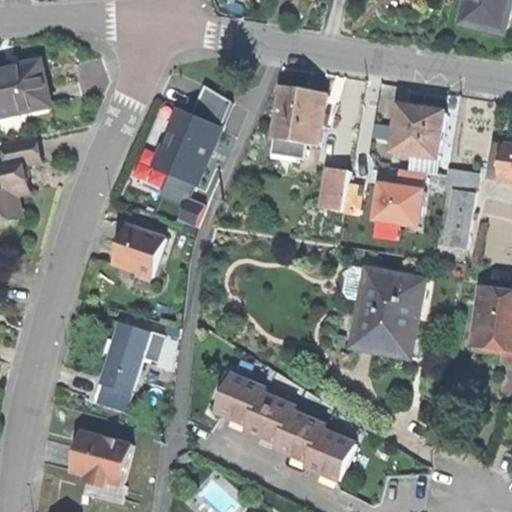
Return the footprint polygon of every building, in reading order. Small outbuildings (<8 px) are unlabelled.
[(451,0),(448,14),(455,16),(458,0),(451,0)] [(458,0),(455,16),(500,26),(505,0),(458,0)] [(0,74),(0,121),(56,108),(46,64),(7,73),(0,74)] [(298,152),(300,152),(302,139),(320,141),(322,125),(326,125),(328,109),(325,109),(327,89),(305,86),(282,83),(274,149),(298,152)] [(163,102),(138,161),(198,188),(234,121),(225,120),(235,105),(206,87),(193,112),(163,102)] [(413,98),(394,95),(386,143),(406,146),(404,161),(428,165),(438,102),(413,98)] [(480,151),(495,153),(498,133),(483,131),(480,151)] [(511,134),(498,133),(495,153),(492,172),(511,174),(511,134)] [(12,159),(0,161),(0,222),(25,218),(20,196),(33,193),(31,183),(29,175),(24,176),(22,168),(28,167),(44,164),(39,137),(8,143),(12,159)] [(435,181),(446,182),(447,179),(468,182),(471,162),(439,157),(435,181)] [(336,201),(339,189),(343,161),(322,158),(315,198),(336,201)] [(380,167),(343,161),(339,189),(375,195),(380,167)] [(403,178),(384,177),(382,222),(432,224),(434,168),(404,167),(403,178)] [(468,182),(447,179),(446,182),(438,236),(460,239),(468,182)] [(203,223),(212,202),(196,195),(187,216),(203,223)] [(118,264),(156,277),(169,238),(130,225),(124,245),(118,264)] [(353,297),(363,299),(369,268),(358,267),(353,297)] [(428,279),(369,268),(363,299),(354,347),(399,355),(403,337),(417,340),(428,279)] [(511,291),(483,288),(475,344),(511,349),(511,291)] [(112,353),(143,362),(145,357),(158,361),(165,337),(122,323),(116,340),(114,348),(112,353)] [(166,332),(179,336),(182,328),(168,324),(166,332)] [(415,349),(417,340),(403,337),(399,355),(414,358),(415,349)] [(511,349),(475,344),(474,356),(511,361),(511,349)] [(133,393),(143,362),(112,353),(103,383),(133,393)] [(235,418),(251,425),(265,393),(267,388),(236,375),(220,412),(235,418)] [(128,411),(133,393),(103,383),(97,402),(128,411)] [(264,436),(282,444),(295,412),(297,407),(265,393),(251,425),(249,430),(264,436)] [(296,456),(312,463),(326,430),(328,426),(295,412),(282,444),(279,449),(296,456)] [(133,488),(146,441),(92,426),(79,474),(133,488)] [(327,474),(344,481),(359,445),(326,430),(312,463),(310,467),(327,474)]
